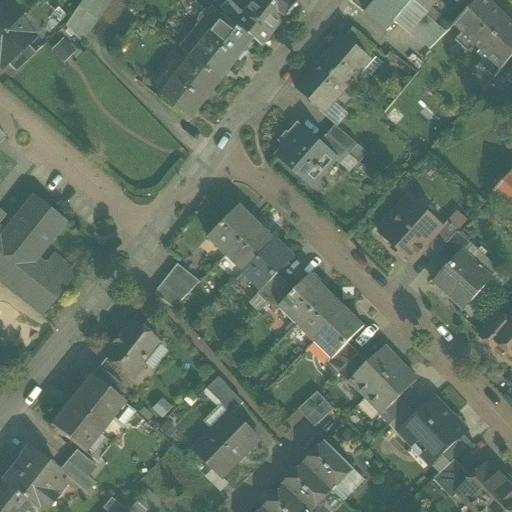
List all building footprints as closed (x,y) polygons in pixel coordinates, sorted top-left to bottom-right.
[(103,11),(86,0),(81,0),(77,8),(97,21),(103,11)] [(86,0),(103,11),(110,1),(109,0),(86,0)] [(243,6),(246,2),(242,0),(232,0),(223,12),(237,25),(248,11),(243,6)] [(256,0),(248,11),(237,25),(253,40),(260,47),(280,22),(283,25),(298,6),(290,0),(256,0)] [(383,0),(379,0),(366,16),(375,23),(390,5),(383,0)] [(412,1),(410,0),(393,0),(392,3),(403,12),(412,1)] [(410,0),(412,1),(427,14),(438,0),(410,0)] [(452,0),(466,13),(479,0),(452,0)] [(479,0),(466,13),(453,26),(462,35),(491,5),(485,0),(479,0)] [(403,12),(395,22),(409,34),(424,15),(427,14),(412,1),(403,12)] [(390,5),(375,23),(386,32),(395,22),(403,12),(392,3),(390,5)] [(0,37),(17,21),(1,4),(0,4),(0,37)] [(501,16),(491,5),(462,35),(455,41),(467,53),(471,49),(483,61),(480,65),(494,79),(511,59),(511,25),(509,23),(510,22),(502,15),(501,16)] [(97,21),(77,8),(70,18),(90,31),(97,21)] [(253,40),(214,9),(211,13),(207,14),(207,15),(204,16),(202,19),(201,22),(200,22),(200,24),(200,26),(197,30),(208,38),(236,61),(253,40)] [(446,34),(424,15),(409,34),(429,51),(446,34)] [(90,31),(70,18),(64,27),(81,44),(90,31)] [(17,21),(0,37),(0,62),(4,67),(26,46),(34,39),(17,21)] [(375,49),(353,29),(345,38),(367,58),(375,49)] [(197,30),(181,51),(192,59),(208,38),(197,30)] [(343,37),(319,64),(347,87),(361,70),(358,68),(367,58),(345,38),(343,37)] [(236,61),(208,38),(192,59),(220,81),(236,61)] [(64,61),(74,51),(63,39),(53,49),(64,61)] [(26,46),(6,65),(14,73),(34,55),(26,46)] [(220,81),(192,59),(176,79),(204,102),(220,81)] [(319,64),(296,91),(320,112),(329,102),(332,104),(347,87),(319,64)] [(204,102),(176,79),(159,100),(188,123),(204,102)] [(318,145),(297,126),(282,144),(285,147),(277,156),(306,182),(315,170),(321,175),(320,176),(321,177),(335,161),(336,160),(318,145)] [(357,146),(334,126),(326,136),(349,156),(357,146)] [(349,156),(326,136),(318,145),(336,160),(335,161),(340,166),(349,156)] [(511,172),(493,194),(511,210),(511,172)] [(0,213),(0,279),(22,297),(19,302),(40,318),(76,273),(52,254),(44,265),(38,260),(65,226),(29,197),(2,231),(0,230),(0,221),(4,217),(0,213)] [(441,229),(412,202),(409,205),(406,203),(379,233),(391,244),(389,246),(394,250),(392,251),(402,259),(403,258),(407,262),(409,260),(412,263),(427,247),(442,230),(441,229)] [(239,207),(207,239),(225,257),(257,224),(239,207)] [(447,222),(441,229),(442,230),(427,247),(437,256),(457,234),(458,232),(447,222)] [(257,224),(225,257),(243,274),(275,241),(257,224)] [(469,245),(457,234),(437,256),(449,267),(461,253),(461,254),(469,245)] [(275,241),(243,274),(260,291),(261,292),(277,276),(293,259),(275,241)] [(461,254),(461,253),(449,267),(434,283),(464,310),(490,280),(461,254)] [(200,283),(177,266),(169,276),(190,293),(200,283)] [(190,293),(169,276),(161,286),(181,302),(190,293)] [(277,276),(261,292),(260,291),(257,295),(266,304),(285,284),(277,276)] [(294,292),(278,309),(279,310),(296,326),(328,293),(310,276),(294,292)] [(285,284),(266,304),(275,314),(279,310),(278,309),(294,292),(285,284)] [(181,302),(161,286),(153,296),(173,311),(181,302)] [(328,293),(296,326),(314,343),(346,310),(328,293)] [(346,310),(314,343),(330,360),(332,361),(348,345),(364,328),(346,310)] [(498,313),(477,336),(495,352),(498,349),(489,341),(507,321),(498,313)] [(511,315),(507,321),(489,341),(498,349),(505,356),(506,354),(511,358),(511,315)] [(140,328),(133,323),(129,323),(125,328),(125,330),(119,338),(118,338),(112,345),(113,346),(103,358),(130,379),(158,344),(140,330),(140,328)] [(348,345),(332,361),(330,360),(327,364),(338,374),(358,356),(359,355),(348,345)] [(367,365),(350,382),(350,383),(366,399),(400,365),(384,348),(367,365)] [(358,356),(338,374),(348,385),(350,383),(350,382),(367,365),(358,356)] [(400,365),(366,399),(381,414),(382,415),(399,399),(417,382),(400,365)] [(123,388),(98,368),(90,378),(115,398),(123,388)] [(88,377),(49,426),(84,454),(123,405),(88,377)] [(243,405),(219,378),(206,390),(232,416),(233,415),(243,405)] [(317,393),(298,411),(306,420),(325,402),(317,393)] [(399,399),(382,415),(381,414),(379,417),(388,427),(408,408),(399,399)] [(416,417),(399,433),(400,434),(413,448),(421,441),(428,449),(426,452),(435,462),(441,457),(463,436),(465,434),(434,400),(416,417)] [(325,402),(306,420),(314,428),(333,411),(325,402)] [(408,408),(388,427),(397,436),(400,434),(399,433),(416,417),(408,408)] [(232,416),(214,434),(213,432),(194,451),(222,479),(259,440),(233,415),(232,416)] [(463,436),(441,457),(449,466),(454,461),(471,445),(463,436)] [(353,471),(324,443),(302,465),(331,493),(353,471)] [(27,448),(19,458),(20,459),(1,484),(28,505),(36,511),(39,511),(41,510),(44,511),(55,500),(51,497),(62,483),(47,471),(51,467),(27,448)] [(95,468),(75,452),(66,462),(86,478),(95,468)] [(449,466),(433,481),(452,500),(458,494),(457,494),(471,480),(454,461),(449,466)] [(86,478),(66,462),(58,472),(86,495),(94,485),(86,478)] [(471,480),(457,494),(458,494),(474,511),(475,511),(507,482),(489,463),(471,480)] [(312,511),(331,493),(302,465),(281,486),(283,488),(308,511),(312,511)] [(475,511),(511,511),(511,487),(507,482),(475,511)] [(0,483),(0,511),(22,511),(28,505),(1,484),(0,483)] [(308,511),(283,488),(262,509),(265,511),(308,511)] [(124,511),(109,499),(101,509),(104,511),(124,511)]
